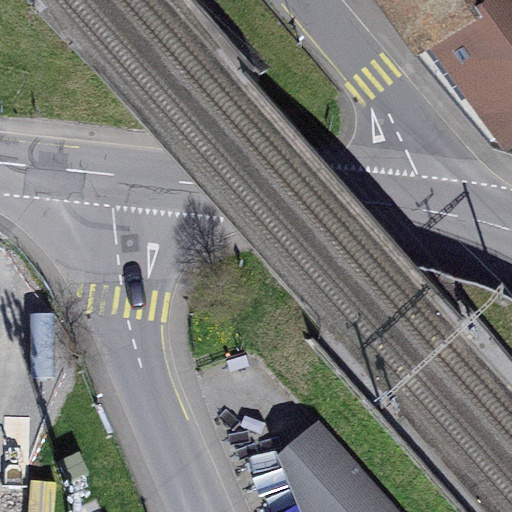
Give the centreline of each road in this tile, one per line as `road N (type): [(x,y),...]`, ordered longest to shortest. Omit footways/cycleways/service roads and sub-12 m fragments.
road 1 (unclassified): [(117,175),(123,303),(152,411),(193,511)]
road 2 (tertiary): [(412,208),(117,175)]
road 3 (unclassified): [(412,208),(416,175),(404,133),(374,80),(305,0)]
